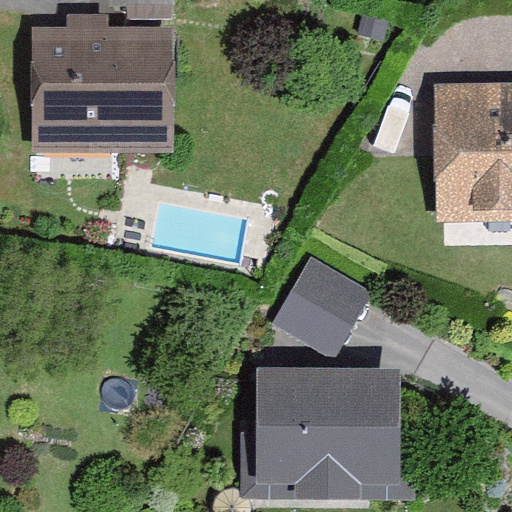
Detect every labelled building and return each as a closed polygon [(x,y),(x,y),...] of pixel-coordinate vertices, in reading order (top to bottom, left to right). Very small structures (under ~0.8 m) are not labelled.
[(109,0),(110,19),(175,20),(174,0),(109,0)] [(35,43),(36,166),(177,166),(177,43),(111,43),(111,27),(68,27),(68,43),(35,43)] [(511,101),(437,101),(436,232),(511,232),(511,101)] [(315,273),(275,332),(333,371),(373,312),(315,273)] [(408,382),(258,385),(260,504),(410,502),(408,382)]
